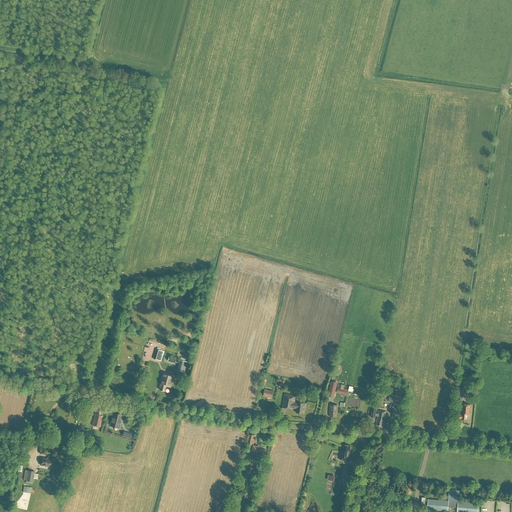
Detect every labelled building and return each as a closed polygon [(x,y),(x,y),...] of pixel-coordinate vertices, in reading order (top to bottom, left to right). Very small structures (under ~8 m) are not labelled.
[(153,359),(161,361),(164,351),(156,349),(153,359)] [(177,370),(185,372),(187,362),(179,360),(177,370)] [(174,375),(163,372),(159,387),(160,388),(160,389),(165,390),(166,386),(170,387),(174,375)] [(337,393),(349,395),(349,393),(348,393),(349,391),(352,391),(353,387),(349,386),(349,387),(347,387),(346,389),(344,388),(344,385),(338,384),(337,389),(337,393)] [(265,389),(263,396),(272,398),(273,391),(265,389)] [(305,410),(305,403),(297,402),(295,402),(296,395),(284,394),(282,407),(294,409),(294,408),(297,408),(296,412),(300,413),(303,413),(304,413),(304,409),(305,410)] [(388,402),(402,405),(404,398),(389,395),(388,402)] [(463,404),(462,411),(462,414),(458,414),(457,418),(462,418),(462,419),(467,420),(468,411),(469,412),(470,405),(463,404)] [(100,415),(102,409),(97,408),(97,409),(96,409),(92,425),(100,427),(103,416),(100,415)] [(387,411),(379,410),(376,425),(382,426),(383,421),(385,421),(387,411)] [(121,414),(112,412),(109,426),(119,428),(122,419),(120,418),(121,414)] [(256,435),(250,434),(250,435),(248,435),(246,445),(253,446),(252,451),(266,454),(266,450),(258,448),(259,446),(254,444),(256,435)] [(348,461),(350,446),(344,445),(343,451),(341,451),(340,460),(348,461)] [(42,457),(41,465),(51,466),(52,459),(42,457)] [(25,470),(24,476),(24,479),(26,479),(26,480),(33,481),(34,471),(25,470)] [(343,484),(351,486),(353,476),(345,474),(343,484)] [(342,485),(341,490),(345,491),(344,492),(342,492),(341,499),(347,500),(350,487),(342,485)] [(449,490),(448,500),(459,501),(459,491),(449,490)] [(448,501),(429,499),(428,509),(447,511),(448,501)] [(477,511),(478,504),(458,502),(457,511),(460,511),(477,511)]
